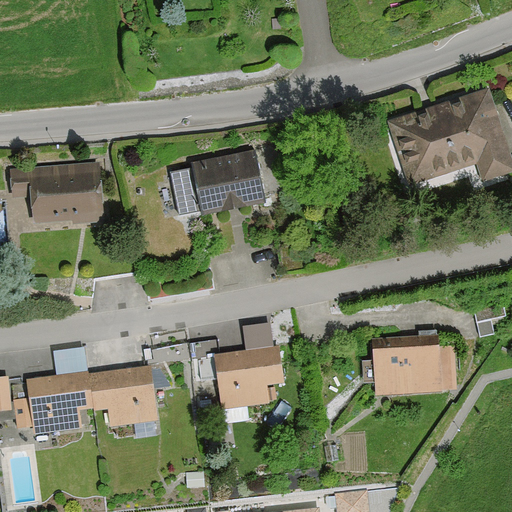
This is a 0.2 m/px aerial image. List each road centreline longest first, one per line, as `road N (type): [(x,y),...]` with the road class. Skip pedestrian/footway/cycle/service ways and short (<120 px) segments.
road 1 (residential): [(511,25),(325,88),(182,112),(0,126)]
road 2 (residential): [(0,340),(118,326),(511,247)]
